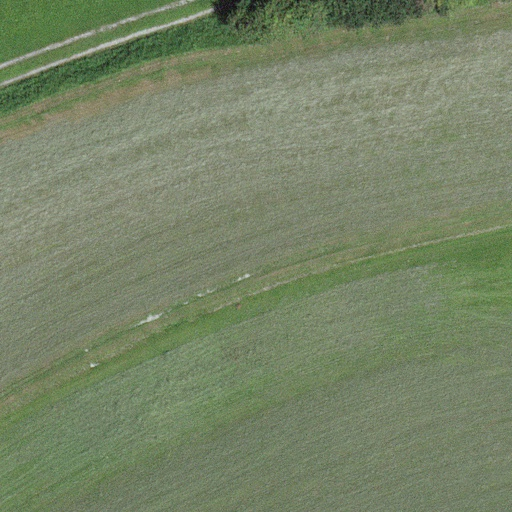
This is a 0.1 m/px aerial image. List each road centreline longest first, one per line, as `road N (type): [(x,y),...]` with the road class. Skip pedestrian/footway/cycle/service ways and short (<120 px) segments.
road 1 (track): [(511,219),(305,260),(69,373)]
road 2 (track): [(0,83),(252,0)]
